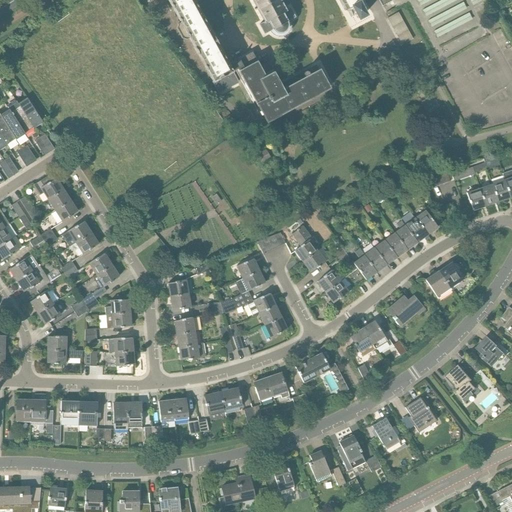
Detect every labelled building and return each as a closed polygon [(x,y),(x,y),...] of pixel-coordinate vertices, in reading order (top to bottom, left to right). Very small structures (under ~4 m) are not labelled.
[(147,0),(149,3),(154,0),(168,0),(181,22),(178,24),(176,29),(181,39),(186,40),(189,39),(214,83),(219,94),(239,83),(239,82),(244,79),(267,121),(328,88),(316,67),(279,87),(271,72),(263,76),(255,61),(242,67),(238,61),(234,63),(219,36),(215,38),(194,0),(251,0),(263,22),(259,25),(264,35),(270,32),(272,34),(274,36),(277,37),(280,37),(283,37),(286,35),(288,33),(290,30),(291,27),(291,24),(290,21),(295,17),(290,8),(285,10),(279,0),(338,0),(344,10),(348,8),(355,20),(365,15),(363,11),(373,6),(369,0),(147,0)] [(442,0),(423,10),(427,17),(448,6),(445,0),(442,0)] [(19,104),(33,128),(34,129),(43,123),(27,98),(19,104)] [(25,133),(33,128),(19,104),(18,104),(17,102),(7,108),(9,110),(25,133)] [(25,134),(25,133),(9,110),(1,115),(16,140),(25,134)] [(0,134),(7,145),(16,140),(1,115),(0,114),(0,134)] [(43,143),(48,139),(45,134),(40,138),(43,143)] [(38,146),(43,143),(40,138),(35,141),(38,146)] [(25,154),(30,151),(27,146),(22,149),(25,154)] [(20,157),(25,154),(22,149),(17,153),(20,157)] [(487,169),(499,165),(496,157),(483,159),(485,163),(487,169)] [(7,166),(12,162),(9,158),(4,161),(7,166)] [(475,173),(487,169),(485,163),(473,167),(475,173)] [(452,175),(454,181),(475,173),(473,167),(452,175)] [(440,172),(444,184),(450,182),(446,170),(440,172)] [(434,174),(438,186),(444,184),(440,172),(434,174)] [(428,176),(433,188),(438,186),(434,174),(428,176)] [(433,188),(428,176),(423,178),(427,190),(433,188)] [(47,200),(63,190),(56,178),(50,182),(46,177),(33,186),(40,196),(43,193),(47,200)] [(498,202),(510,198),(504,180),(492,184),(498,202)] [(486,206),(498,202),(492,184),(480,188),(486,206)] [(473,211),(486,206),(480,188),(466,193),(470,204),(470,203),(473,211)] [(54,211),(71,201),(63,190),(47,200),(54,211)] [(215,205),(221,202),(216,194),(211,198),(215,205)] [(27,212),(33,209),(25,197),(20,201),(27,212)] [(71,201),(54,211),(62,223),(78,212),(71,201)] [(19,218),(24,214),(17,203),(11,206),(19,218)] [(35,224),(40,220),(33,209),(27,212),(35,224)] [(415,218),(427,235),(438,228),(425,210),(415,218)] [(26,230),(32,226),(24,214),(19,218),(26,230)] [(417,243),(427,235),(415,218),(405,225),(417,243)] [(407,250),(417,243),(405,225),(401,221),(396,225),(400,229),(394,233),(407,250)] [(75,243),(91,233),(84,222),(78,226),(77,226),(68,232),(75,243)] [(302,262),(318,251),(309,239),(311,238),(303,226),(291,235),(300,247),(295,251),(302,262)] [(0,246),(11,239),(4,228),(0,230),(0,246)] [(40,236),(44,241),(54,234),(51,229),(40,236)] [(91,233),(75,243),(69,247),(72,252),(74,250),(76,250),(78,249),(83,255),(92,249),(92,248),(98,244),(91,233)] [(275,235),(280,246),(286,244),(282,238),(280,233),(275,235)] [(397,257),(407,250),(394,233),(384,240),(397,257)] [(44,241),(47,246),(57,240),(54,234),(44,241)] [(269,237),(274,249),(280,246),(275,235),(269,237)] [(30,242),(33,248),(44,241),(40,236),(30,242)] [(263,240),(269,252),(274,249),(269,237),(263,240)] [(11,239),(0,246),(0,255),(3,260),(10,256),(10,257),(19,251),(11,239)] [(269,252),(263,240),(257,242),(263,254),(269,252)] [(387,265),(397,257),(384,240),(374,248),(387,265)] [(33,248),(37,253),(47,246),(44,241),(33,248)] [(336,261),(346,253),(342,248),(332,256),(336,261)] [(376,272),(387,265),(374,248),(364,255),(376,272)] [(318,251),(302,262),(310,273),(326,262),(318,251)] [(346,253),(336,261),(340,266),(350,258),(346,253)] [(96,276),(112,265),(105,254),(98,258),(88,264),(96,276)] [(366,280),(376,272),(364,255),(353,263),(366,280)] [(17,281),(33,271),(25,259),(15,265),(16,266),(9,270),(17,281)] [(242,279),(259,271),(253,259),(247,262),(246,262),(236,267),(242,279)] [(61,268),(64,273),(75,266),(71,261),(61,268)] [(439,271),(450,289),(464,280),(452,263),(439,271)] [(197,276),(210,270),(207,264),(194,270),(197,276)] [(112,265),(96,276),(93,278),(100,289),(113,281),(113,280),(119,276),(112,265)] [(64,273),(68,279),(78,272),(75,266),(64,273)] [(37,291),(47,286),(50,283),(40,267),(33,271),(17,281),(24,293),(30,288),(31,289),(34,287),(37,291)] [(259,271),(242,279),(235,282),(242,295),(258,287),(258,286),(265,283),(259,271)] [(325,292),(340,281),(332,271),(323,277),(323,278),(317,282),(325,292)] [(450,289),(439,271),(425,280),(437,298),(450,289)] [(170,297),(189,294),(186,280),(175,282),(175,283),(168,284),(170,297)] [(340,281),(325,292),(333,304),(339,299),(348,293),(340,281)] [(37,314),(53,303),(46,292),(49,289),(47,286),(37,291),(40,296),(36,298),(37,298),(30,303),(37,314)] [(82,300),(85,306),(96,299),(92,293),(82,300)] [(189,294),(170,297),(172,310),(179,309),(180,309),(191,307),(189,294)] [(259,314),(276,306),(270,294),(263,297),(248,304),(254,316),(259,314)] [(387,311),(400,327),(416,313),(418,316),(425,310),(414,297),(408,302),(404,297),(387,311)] [(85,306),(89,311),(99,304),(96,299),(85,306)] [(222,309),(234,304),(231,299),(221,303),(222,309)] [(71,307),(75,313),(85,306),(82,300),(71,307)] [(111,315),(130,313),(129,300),(121,300),(110,301),(111,315)] [(53,303),(37,314),(44,325),(51,321),(61,315),(53,303)] [(224,315),(237,310),(234,304),(222,309),(224,315)] [(75,313),(78,318),(89,311),(85,306),(75,313)] [(264,326),(281,318),(276,306),(259,314),(264,326)] [(505,327),(511,331),(511,309),(510,308),(502,318),(507,321),(509,322),(505,327)] [(130,313),(111,315),(106,315),(107,329),(123,328),(123,327),(131,326),(130,313)] [(176,335),(195,332),(193,318),(181,320),(174,322),(176,335)] [(281,318),(264,326),(270,338),(280,333),(287,330),(281,318)] [(362,329),(372,345),(375,349),(387,342),(374,321),(362,329)] [(230,326),(233,339),(240,337),(236,324),(230,326)] [(220,329),(224,342),(230,340),(226,327),(220,329)] [(360,352),(372,345),(362,329),(350,336),(360,352)] [(178,348),(197,344),(195,332),(176,335),(178,348)] [(482,359),(492,367),(504,354),(497,347),(497,346),(487,336),(476,348),(484,356),(482,359)] [(48,350),(66,351),(66,337),(56,337),(48,337),(48,350)] [(237,351),(243,349),(240,337),(233,339),(237,351)] [(115,353),(133,351),(132,338),(124,339),(124,338),(113,339),(115,353)] [(227,354),(233,352),(230,340),(224,342),(227,354)] [(400,356),(406,352),(399,342),(393,346),(400,356)] [(197,344),(178,348),(180,361),(188,360),(206,358),(203,343),(197,344)] [(66,351),(48,350),(48,363),(55,364),(66,365),(66,351)] [(133,351),(115,353),(116,367),(127,366),(127,365),(134,365),(133,351)] [(295,367),(304,384),(325,373),(337,396),(348,390),(335,363),(329,366),(322,353),(310,359),(308,356),(301,360),(302,363),(295,367)] [(364,380),(370,377),(364,365),(357,368),(364,380)] [(445,377),(457,390),(454,392),(455,394),(456,393),(462,401),(476,389),(470,382),(472,381),(458,365),(445,377)] [(483,382),(488,378),(481,370),(476,374),(483,382)] [(267,378),(273,397),(280,395),(282,399),(288,397),(281,374),(267,378)] [(260,401),(273,397),(267,378),(254,383),(260,401)] [(221,391),(225,411),(243,407),(238,387),(221,391)] [(208,415),(225,411),(221,391),(204,395),(208,415)] [(302,408),(309,406),(305,394),(298,396),(302,408)] [(296,410),(302,408),(298,396),(292,398),(296,410)] [(172,400),(175,421),(188,420),(188,418),(186,399),(172,400)] [(411,417),(409,418),(418,433),(436,421),(427,407),(426,408),(420,399),(405,408),(411,417)] [(16,422),(30,422),(31,400),(16,400),(16,422)] [(31,400),(30,422),(45,423),(44,423),(46,423),(46,434),(52,434),(53,426),(53,411),(45,411),(45,401),(31,400)] [(161,423),(175,421),(172,400),(158,402),(160,421),(161,421),(161,423)] [(60,426),(78,426),(79,402),(61,401),(60,426)] [(79,402),(78,426),(97,427),(97,402),(79,402)] [(114,424),(128,424),(127,404),(113,404),(114,424)] [(127,404),(128,424),(128,428),(142,427),(142,404),(127,404)] [(255,422),(262,420),(258,406),(251,408),(255,422)] [(248,424),(255,422),(251,408),(244,410),(248,424)] [(374,430),(386,451),(400,442),(385,418),(378,422),(381,426),(374,430)] [(201,433),(209,431),(206,419),(198,421),(201,433)] [(190,435),(201,433),(198,421),(188,422),(190,435)] [(52,445),(60,445),(61,426),(53,426),(52,434),(52,445)] [(158,438),(163,438),(162,426),(152,427),(153,444),(158,443),(158,438)] [(145,445),(153,444),(152,427),(144,428),(145,440),(145,445)] [(354,436),(339,443),(351,468),(365,462),(360,452),(361,452),(354,436)] [(312,462),(309,463),(316,480),(330,473),(321,451),(310,456),(312,462)] [(371,473),(381,468),(375,456),(365,462),(371,473)] [(272,470),(278,490),(294,485),(288,468),(287,469),(286,465),(272,470)] [(338,486),(345,483),(338,467),(331,470),(338,486)] [(222,489),(223,497),(219,498),(221,511),(227,511),(237,510),(236,504),(256,499),(255,497),(257,497),(259,505),(272,502),(267,487),(253,491),(249,477),(236,480),(237,485),(222,489)] [(511,484),(498,492),(502,501),(510,497),(511,501),(511,484)] [(0,487),(0,504),(31,504),(30,495),(30,487),(0,487)] [(48,506),(49,506),(48,510),(63,511),(64,508),(66,489),(50,488),(48,506)] [(150,511),(179,511),(177,489),(159,490),(161,510),(150,511)] [(85,502),(84,511),(101,511),(102,503),(101,503),(102,492),(86,491),(85,502)] [(122,492),(122,511),(138,511),(139,492),(122,492)]
